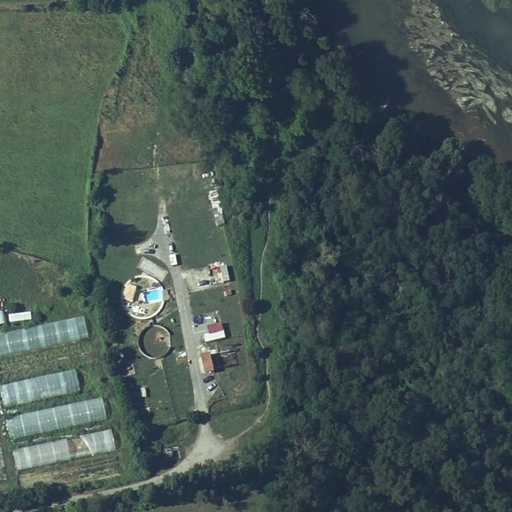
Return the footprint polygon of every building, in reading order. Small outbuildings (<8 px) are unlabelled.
[(218,191),(211,192),(214,226),(221,225),(218,191)] [(9,314),(10,322),(32,321),(32,312),(9,314)] [(0,331),(0,353),(89,342),(86,319),(0,331)] [(205,343),(225,338),(223,330),(203,335),(205,343)] [(207,353),(210,370),(218,368),(215,351),(207,353)] [(0,390),(4,408),(80,391),(75,370),(0,385),(0,390)] [(10,438),(107,421),(103,399),(6,416),(10,438)] [(16,468),(116,452),(112,432),(13,448),(16,468)] [(166,450),(167,459),(180,457),(178,448),(166,450)]
